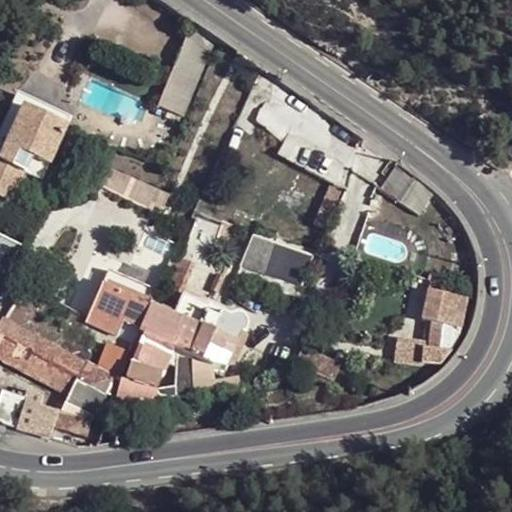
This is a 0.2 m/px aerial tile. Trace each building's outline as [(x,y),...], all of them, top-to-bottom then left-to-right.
[(211,42),(186,24),(153,109),(179,119),(211,42)] [(13,97),(0,124),(0,145),(16,111),(63,131),(66,122),(13,97)] [(63,131),(16,111),(0,145),(0,203),(7,207),(27,164),(44,172),(63,131)] [(140,180),(107,165),(97,183),(132,199),(140,180)] [(408,187),(392,175),(378,196),(394,207),(393,208),(415,223),(430,200),(423,192),(409,185),(408,187)] [(330,190),(321,208),(332,214),(342,195),(330,190)] [(195,224),(177,266),(203,275),(204,276),(206,277),(205,288),(214,291),(218,281),(223,282),(228,269),(208,262),(215,244),(226,248),(231,232),(220,228),(218,232),(195,224)] [(0,284),(22,248),(0,237),(0,284)] [(310,263),(249,242),(237,273),(298,292),(310,263)] [(166,287),(162,297),(174,303),(189,270),(177,266),(170,263),(161,285),(166,287)] [(124,325),(139,331),(148,312),(158,290),(113,270),(107,286),(103,285),(87,321),(120,335),(124,325)] [(417,368),(434,371),(445,357),(456,338),(455,338),(463,306),(444,302),(447,289),(426,281),(424,288),(426,289),(417,327),(427,329),(424,349),(393,345),(390,365),(417,368)] [(119,384),(121,409),(151,396),(155,380),(160,381),(165,369),(173,372),(171,391),(154,394),(156,400),(172,402),(189,401),(236,396),(235,383),(207,386),(206,382),(210,370),(222,375),(239,341),(241,340),(242,339),(243,338),(244,335),(244,329),(243,327),(241,324),(238,323),(235,322),(233,322),(230,321),(227,323),(219,320),(221,316),(206,309),(205,311),(181,300),(173,317),(172,317),(170,321),(148,312),(139,331),(136,339),(140,341),(129,369),(122,385),(119,384)] [(0,327),(0,366),(66,401),(59,418),(88,425),(102,401),(110,385),(0,327)] [(337,369),(298,353),(291,368),(330,385),(337,369)] [(0,399),(0,432),(13,439),(15,434),(21,410),(23,407),(0,399)] [(21,410),(15,434),(49,443),(52,434),(56,420),(21,410)] [(56,420),(52,434),(83,441),(88,425),(59,418),(56,417),(56,420)] [(111,436),(101,433),(94,451),(112,449),(111,436)]
